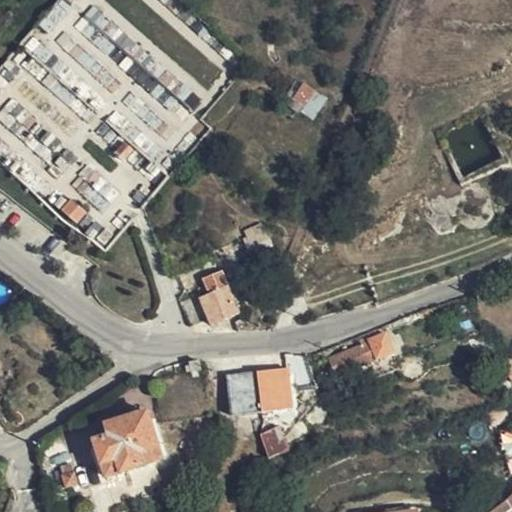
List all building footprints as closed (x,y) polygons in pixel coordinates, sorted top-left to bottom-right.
[(210,296),(225,288),(216,273),(202,281),(210,296)] [(200,302),(210,320),(213,326),(238,313),(225,288),(210,296),(200,302)] [(179,305),(190,331),(210,320),(200,302),(197,295),(179,305)] [(480,339),(468,345),(479,368),(497,360),(489,342),(486,339),(480,339)] [(387,341),(371,348),(372,351),(332,366),(339,383),(395,360),(387,341)] [(511,363),(478,380),(481,387),(507,374),(511,382),(511,363)] [(165,429),(214,422),(212,383),(210,374),(207,368),(201,368),(202,373),(193,375),(193,370),(161,377),(161,384),(158,385),(165,429)] [(289,380),(259,383),(263,423),(293,420),(289,380)] [(262,423),(259,383),(230,386),(234,426),(262,423)] [(149,415),(133,421),(138,433),(153,428),(149,415)] [(138,433),(133,421),(109,429),(113,441),(96,447),(108,482),(166,464),(153,428),(138,433)] [(278,437),(263,444),(255,447),(265,470),(288,459),(278,437)] [(504,467),(511,465),(511,444),(501,446),(504,467)] [(511,511),(511,498),(507,504),(497,511),(511,511)]
